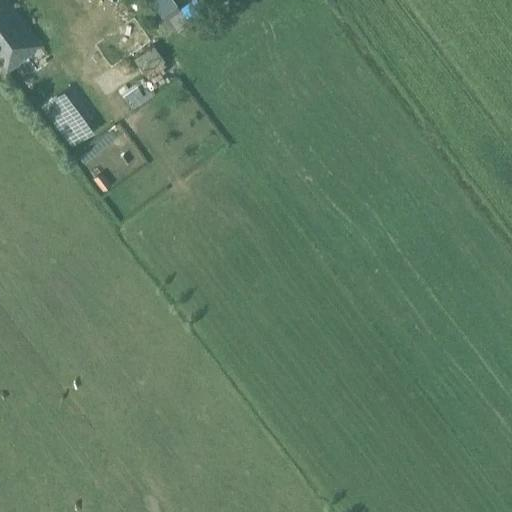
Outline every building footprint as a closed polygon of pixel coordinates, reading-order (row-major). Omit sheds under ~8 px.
[(0,0),(0,50),(28,30),(5,0),(0,0)] [(32,0),(39,11),(55,0),(32,0)] [(162,14),(173,32),(206,12),(198,0),(186,0),(179,5),(178,3),(162,14)] [(136,16),(92,42),(107,68),(129,55),(138,71),(161,58),(150,39),(149,39),(136,16)] [(62,92),(37,109),(64,148),(89,131),(62,92)]
